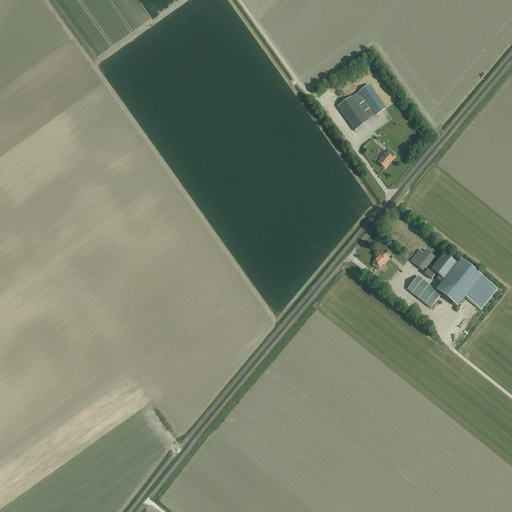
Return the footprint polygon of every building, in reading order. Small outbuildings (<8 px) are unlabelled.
[(376,115),(386,109),(369,85),(360,92),(376,115)] [(353,96),(369,120),(375,115),(376,116),(376,115),(360,92),(353,96)] [(353,96),(338,107),(355,131),(368,121),(368,120),(369,120),(353,96)] [(385,168),(390,162),(391,163),(394,159),(386,152),(380,159),(381,160),(378,163),(385,168)] [(423,253),(419,250),(413,258),(417,261),(414,265),(424,272),(435,258),(426,250),(423,253)] [(383,265),(389,258),(381,251),(378,255),(379,256),(374,262),(380,268),(383,265)] [(438,262),(431,270),(444,281),(457,265),(444,254),(441,259),(439,258),(437,261),(438,262)] [(457,265),(444,281),(465,298),(482,277),(461,260),(457,265)] [(418,277),(408,290),(430,308),(441,295),(418,277)] [(482,277),(465,298),(481,310),(497,290),(482,277)]
